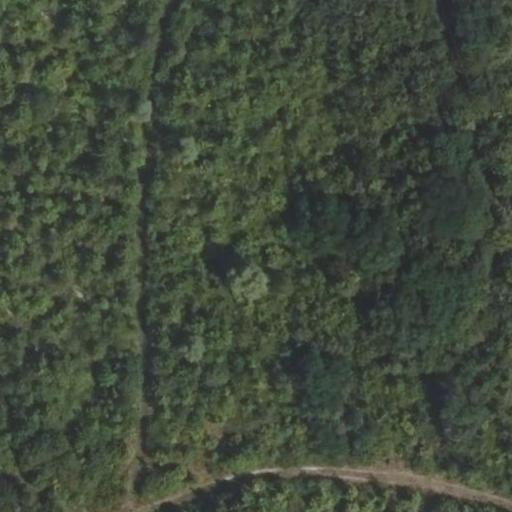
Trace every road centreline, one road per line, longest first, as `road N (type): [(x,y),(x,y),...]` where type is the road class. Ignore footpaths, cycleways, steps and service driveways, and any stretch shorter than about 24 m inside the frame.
road 1 (track): [(171,0),(140,178),(141,466),(131,511)]
road 2 (track): [(197,511),(241,482),(363,475),(511,511)]
